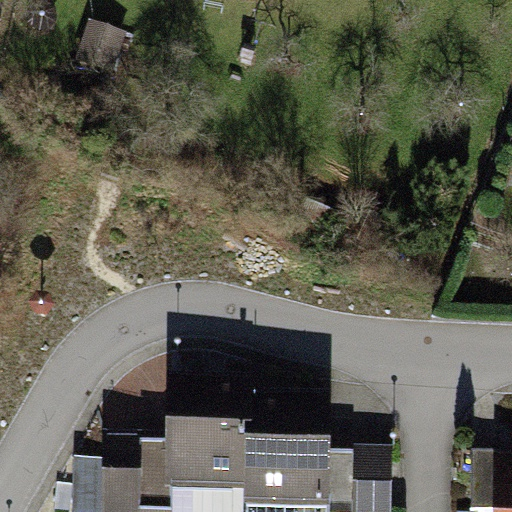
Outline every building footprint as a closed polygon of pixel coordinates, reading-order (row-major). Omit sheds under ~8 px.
[(130,38),(94,28),(83,70),(119,79),(130,38)] [(248,390),(175,389),(173,493),(246,494),(248,390)] [(332,398),(255,397),(255,507),(332,508),(332,398)] [(158,511),(164,441),(111,437),(105,511),(158,511)] [(388,453),(342,455),(344,511),(363,511),(391,511),(388,453)] [(511,511),(511,473),(499,473),(498,511),(511,511)]
